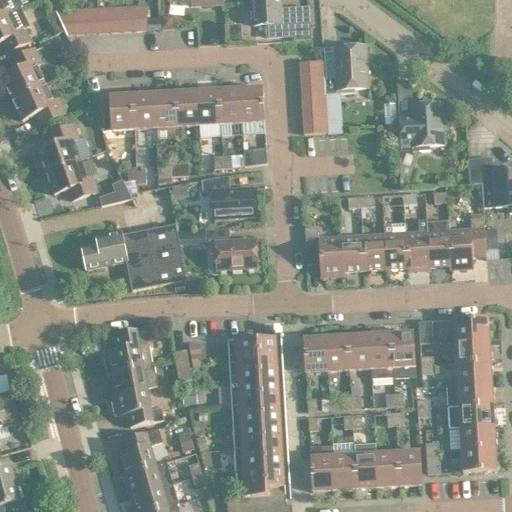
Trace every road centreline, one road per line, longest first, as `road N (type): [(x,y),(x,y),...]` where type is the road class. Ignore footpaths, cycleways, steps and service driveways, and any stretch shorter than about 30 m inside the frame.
road 1 (residential): [(284,300),(271,54),(89,59)]
road 2 (residential): [(284,300),(38,320)]
road 3 (residential): [(511,290),(284,300)]
road 4 (residential): [(511,127),(348,0)]
road 5 (tertiary): [(89,511),(38,320)]
road 6 (tertiary): [(38,320),(0,186)]
